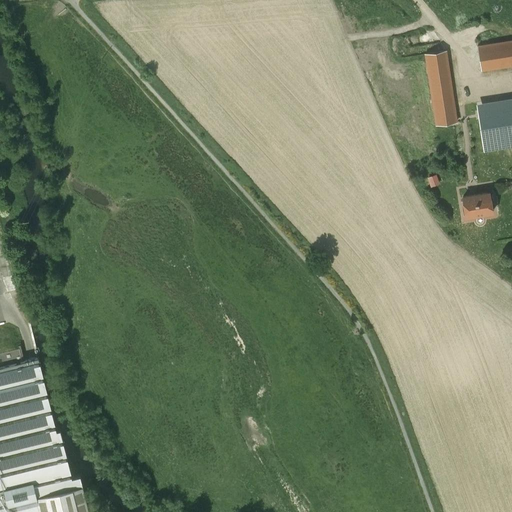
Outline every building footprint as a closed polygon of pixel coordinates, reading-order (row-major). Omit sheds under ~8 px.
[(482,70),(511,65),(511,40),(478,46),(482,70)] [(456,122),(445,51),(426,54),(437,124),(456,122)] [(511,100),(479,105),(485,150),(511,146),(511,100)] [(439,174),(431,177),(433,184),(442,181),(439,174)] [(489,192),(463,196),(465,216),(492,212),(489,192)] [(39,358),(0,367),(0,511),(89,511),(80,475),(72,477),(71,472),(60,430),(56,431),(39,358)]
